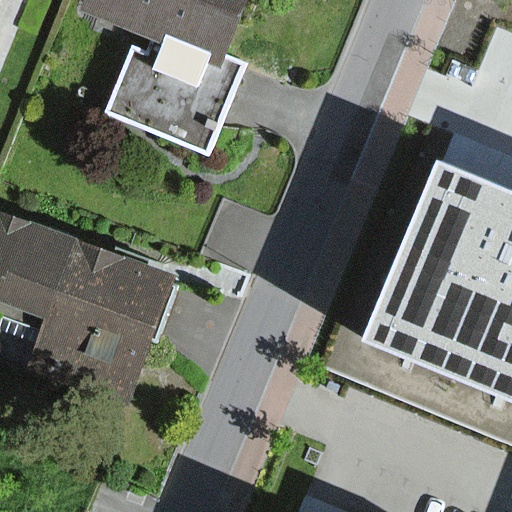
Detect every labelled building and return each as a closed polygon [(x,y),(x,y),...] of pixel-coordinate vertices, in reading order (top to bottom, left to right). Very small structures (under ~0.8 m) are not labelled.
[(0,0),(0,61),(23,0),(0,0)] [(243,0),(73,0),(69,11),(130,36),(99,109),(204,153),(244,59),(222,50),(243,0)] [(511,190),(438,161),(364,341),(511,400),(511,190)] [(163,273),(0,213),(0,347),(119,391),(163,273)] [(334,511),(277,489),(267,511),(334,511)]
